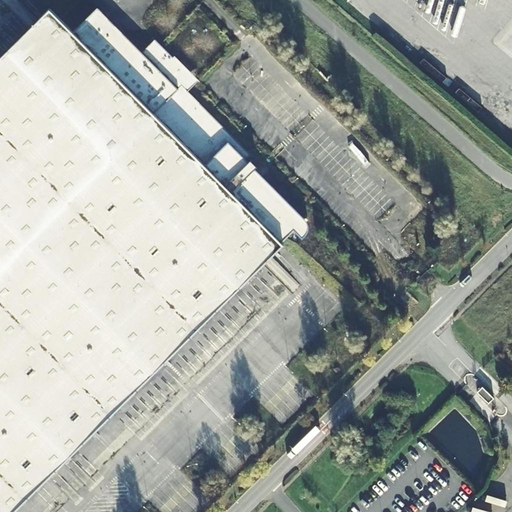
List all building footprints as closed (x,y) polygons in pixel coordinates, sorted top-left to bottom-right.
[(50,9),(0,58),(0,511),(13,511),(284,244),(282,242),(303,222),(290,208),(287,211),(284,209),(287,206),(258,176),(256,178),(251,173),(253,171),(257,166),(251,160),(249,162),(246,159),(251,155),(233,137),(229,141),(225,137),(230,133),(212,115),(208,119),(203,115),(207,110),(188,91),(187,91),(186,93),(181,88),(192,77),(173,58),(155,40),(162,47),(160,49),(153,42),(142,52),(98,8),(73,32),(50,9)] [(155,40),(153,42),(160,49),(162,47),(155,40)] [(175,56),(173,58),(192,77),(181,88),(186,93),(187,91),(188,91),(199,81),(175,56)] [(320,90),(316,95),(335,114),(340,110),(320,90)] [(207,110),(203,115),(208,119),(212,115),(207,110)] [(482,387),(477,392),(488,404),(494,398),(482,387)]
